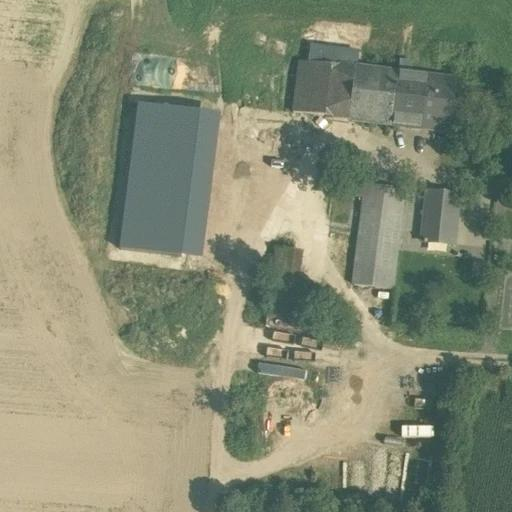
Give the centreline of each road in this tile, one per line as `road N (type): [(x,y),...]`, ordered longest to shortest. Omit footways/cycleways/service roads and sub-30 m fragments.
road 1 (track): [(227,511),(241,339)]
road 2 (track): [(511,361),(374,356)]
